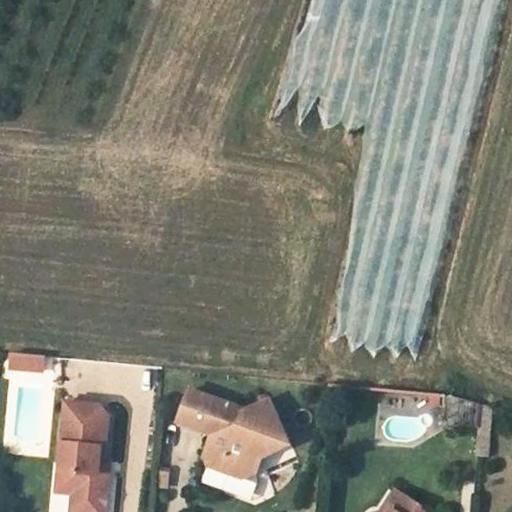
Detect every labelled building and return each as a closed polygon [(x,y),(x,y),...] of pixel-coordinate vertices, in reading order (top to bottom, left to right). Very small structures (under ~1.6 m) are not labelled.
[(8,369),(43,370),(44,354),(8,354),(8,369)] [(245,412),(189,393),(177,424),(203,433),(207,424),(220,429),(217,438),(210,441),(203,461),(208,467),(243,480),(256,473),(262,460),(290,446),(269,401),(245,412)] [(100,407),(66,404),(62,445),(61,445),(60,464),(67,473),(66,494),(73,495),(71,511),(105,511),(108,487),(98,476),(99,462),(100,450),(105,450),(108,417),(100,407)] [(491,456),(495,408),(481,404),(477,455),(491,456)] [(207,424),(203,433),(217,438),(220,429),(207,424)] [(110,463),(99,462),(98,476),(108,487),(110,463)] [(67,473),(60,464),(57,493),(66,494),(67,473)] [(423,507),(397,490),(383,511),(425,511),(421,509),(423,507)]
